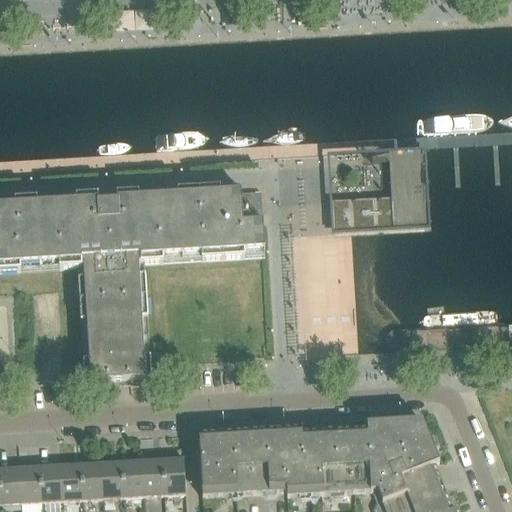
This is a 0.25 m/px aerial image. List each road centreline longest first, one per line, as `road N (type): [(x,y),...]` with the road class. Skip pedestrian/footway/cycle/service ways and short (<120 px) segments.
road 1 (residential): [(0,195),(261,181),(274,198),(288,410)]
road 2 (residential): [(0,426),(288,410)]
road 3 (residential): [(288,410),(439,400),(487,511)]
road 4 (residential): [(221,0),(0,11)]
